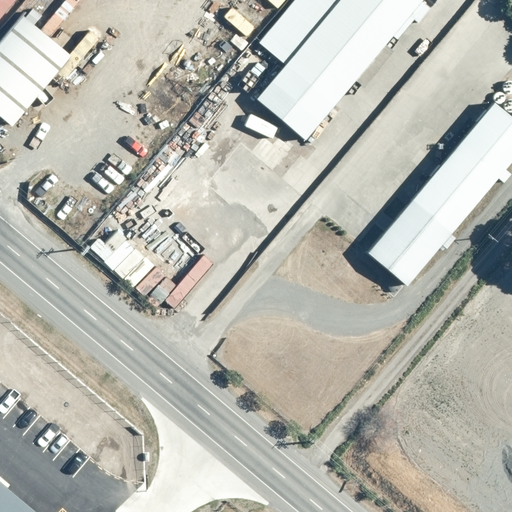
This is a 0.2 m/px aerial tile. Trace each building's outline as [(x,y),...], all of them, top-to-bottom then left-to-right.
[(0,0),(0,10),(9,0),(0,0)] [(268,54),(238,89),(289,133),(403,0),(274,0),(245,34),(268,54)] [(0,118),(55,54),(6,12),(0,18),(0,118)] [(511,151),(511,125),(477,96),(348,246),(396,287),(511,151)] [(0,511),(37,511),(0,480),(0,511)]
